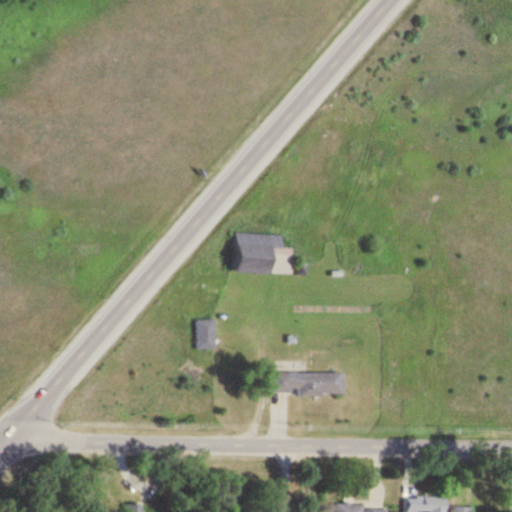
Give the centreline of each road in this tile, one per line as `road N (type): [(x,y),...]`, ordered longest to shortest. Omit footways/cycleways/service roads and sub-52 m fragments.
road 1 (secondary): [(0,434),(383,0)]
road 2 (residential): [(0,438),(511,445)]
